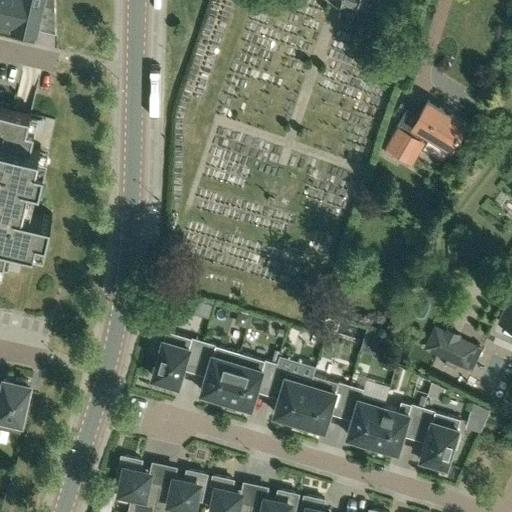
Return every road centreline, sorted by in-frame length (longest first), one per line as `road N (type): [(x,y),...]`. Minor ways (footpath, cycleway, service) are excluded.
road 1 (secondary): [(64,511),(124,286),(137,0)]
road 2 (residential): [(146,410),(481,511)]
